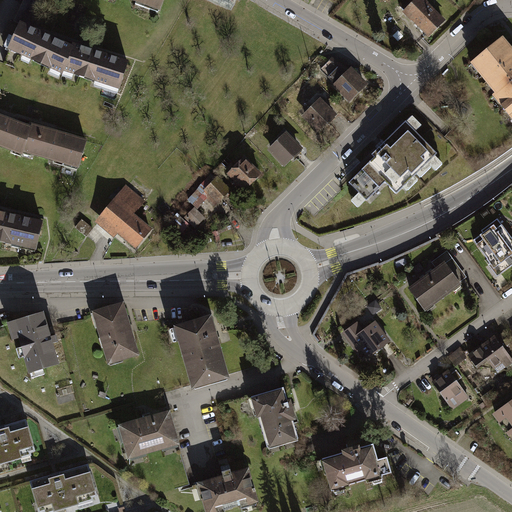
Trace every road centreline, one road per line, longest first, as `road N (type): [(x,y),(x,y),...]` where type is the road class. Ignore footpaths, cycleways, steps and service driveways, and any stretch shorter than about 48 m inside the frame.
road 1 (secondary): [(0,281),(247,275)]
road 2 (secondary): [(307,268),(429,221),(511,168)]
road 3 (residential): [(408,79),(278,213),(274,247)]
road 4 (residential): [(371,399),(511,297)]
road 5 (residential): [(371,399),(511,496)]
road 6 (residential): [(408,79),(273,0)]
road 7 (residential): [(276,308),(294,345),(371,399)]
road 8 (residential): [(511,9),(481,15),(408,79)]
